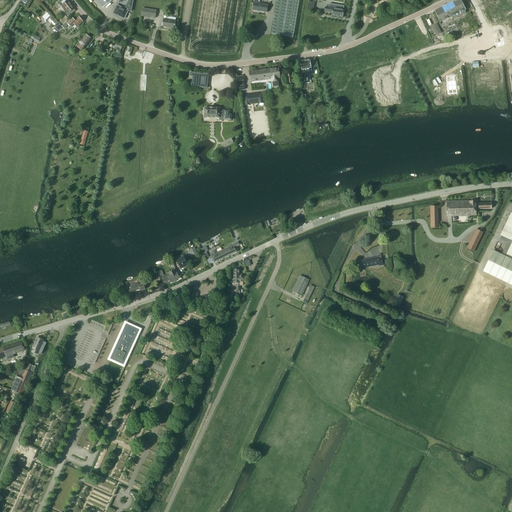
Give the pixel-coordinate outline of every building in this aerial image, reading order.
[(75,11),(67,0),(66,1),(64,0),(63,0),(58,4),(68,17),(71,14),(75,11)] [(115,9),(113,13),(115,14),(115,15),(118,16),(119,16),(121,17),(124,18),(125,17),(128,11),(131,12),(133,0),(128,0),(128,1),(124,9),(121,8),(121,7),(118,6),(117,6),(116,6),(115,8),(115,9)] [(252,10),(267,12),(268,5),(260,3),(260,0),(254,0),(254,2),(252,10)] [(299,0),(276,0),(271,34),(293,38),(299,0)] [(460,2),(448,9),(454,21),(460,18),(460,19),(463,17),(463,16),(466,15),(467,14),(461,2),(460,2)] [(325,7),(324,12),(332,13),(331,16),(343,18),(344,10),(343,10),(344,6),(329,4),(328,7),(325,7)] [(155,18),(156,10),(142,8),(141,16),(155,18)] [(437,14),(443,26),(454,21),(448,9),(437,14)] [(77,27),(83,21),(79,17),(75,21),(72,18),(67,23),(66,22),(62,26),(64,29),(69,25),(71,28),(74,25),(77,27)] [(175,29),(176,21),(164,19),(162,27),(175,29)] [(62,27),(58,22),(54,25),(58,30),(62,27)] [(406,29),(404,30),(406,34),(408,33),(408,34),(412,33),(413,34),(421,30),(422,29),(421,27),(420,27),(419,24),(417,25),(416,23),(413,24),(410,25),(410,26),(405,28),(406,29)] [(438,27),(433,30),(436,35),(441,33),(438,27)] [(86,45),(91,39),(86,35),(82,40),(81,39),(78,43),(79,44),(77,47),(82,50),(84,47),(85,45),(86,45)] [(120,53),(123,44),(116,42),(114,47),(116,48),(115,50),(117,50),(116,52),(120,53)] [(306,72),(306,69),(311,68),(310,60),(300,61),(301,69),(302,69),(303,73),(301,73),(302,82),(308,81),(307,72),(306,72)] [(279,86),(278,78),(279,77),(278,68),(276,69),(276,68),(271,69),(266,70),(266,71),(263,71),(262,70),(249,72),(251,81),(272,78),(273,87),(279,86)] [(494,70),(475,73),(476,87),(484,86),(484,81),(486,77),(495,76),(498,76),(495,76),(495,73),(498,73),(498,72),(495,73),(494,70)] [(207,88),(208,74),(190,72),(189,76),(192,77),(192,83),(189,82),(189,87),(207,88)] [(295,82),(294,74),(286,75),(286,80),(287,80),(287,83),(295,82)] [(455,75),(446,76),(448,95),(457,94),(455,75)] [(263,103),(262,93),(244,95),(245,105),(263,103)] [(218,118),(218,117),(219,117),(223,117),(223,120),(231,120),(231,114),(230,114),(230,111),(224,111),(219,111),(219,108),(215,108),(209,108),(204,108),(204,117),(206,117),(206,118),(209,118),(209,117),(210,117),(210,118),(214,118),(214,117),(215,117),(215,118),(218,118)] [(447,202),(447,217),(476,215),(476,209),(478,209),(478,204),(476,204),(476,201),(447,202)] [(493,250),(483,271),(511,285),(511,213),(500,235),(501,235),(500,238),(509,242),(505,249),(508,250),(506,254),(507,254),(506,257),(493,250)] [(483,232),(476,229),(467,248),(474,252),(483,232)] [(250,237),(246,239),(250,247),(265,240),(261,231),(257,233),(256,231),(249,234),(250,237)] [(211,253),(212,255),(211,255),(214,262),(236,252),(234,247),(239,245),(238,242),(232,244),(233,245),(218,252),(217,251),(214,250),(212,251),(211,253)] [(184,257),(178,260),(181,268),(188,265),(184,257)] [(360,261),(361,266),(365,265),(365,267),(379,265),(379,266),(383,265),(382,258),(378,259),(378,257),(360,261)] [(170,275),(162,279),(166,285),(180,278),(177,272),(176,272),(175,269),(168,272),(170,275)] [(234,279),(233,279),(233,283),(234,283),(237,283),(238,286),(238,287),(237,287),(237,289),(237,290),(240,290),(240,283),(240,282),(243,282),(242,274),(239,275),(239,269),(234,269),(234,279)] [(292,292),(301,296),(309,280),(300,275),(292,292)] [(143,282),(130,285),(131,289),(129,290),(131,294),(137,293),(137,291),(145,289),(143,282)] [(307,303),(314,287),(311,285),(303,302),(307,303)] [(397,295),(392,304),(398,307),(402,298),(397,295)] [(138,330),(126,325),(111,358),(123,363),(138,330)] [(38,354),(39,352),(41,354),(44,347),(41,346),(44,340),(42,339),(39,338),(37,338),(36,341),(35,341),(34,344),(33,348),(34,348),(32,352),(38,354)] [(22,341),(0,348),(0,358),(2,358),(6,356),(7,360),(14,358),(13,354),(25,350),(22,341)] [(32,372),(25,369),(16,392),(23,394),(32,372)] [(11,401),(5,412),(11,415),(17,403),(11,401)] [(20,457),(17,465),(22,467),(25,460),(20,457)]
